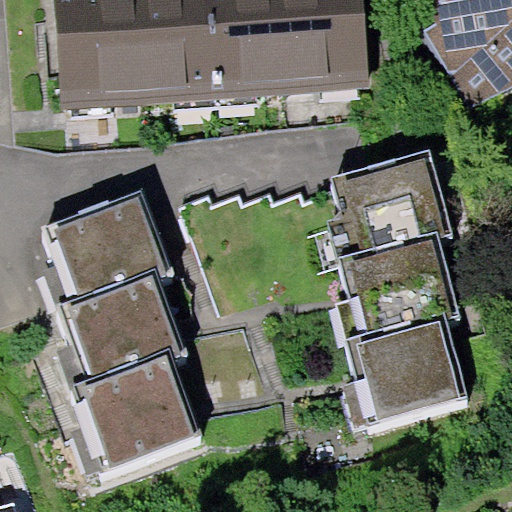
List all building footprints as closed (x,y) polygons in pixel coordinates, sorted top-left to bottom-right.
[(372,0),(117,0),(67,5),(78,129),(381,102),(372,0)] [(511,0),(436,0),(461,106),(511,94),(511,0)] [(461,169),(345,205),(367,277),(483,242),(461,169)] [(180,211),(71,253),(99,323),(207,282),(180,211)] [(472,255),(360,284),(380,361),(492,333),(472,255)] [(177,303),(81,341),(106,404),(202,367),(177,303)] [(469,341),(358,368),(374,434),(485,407),(469,341)] [(181,385),(83,419),(108,489),(205,455),(181,385)]
